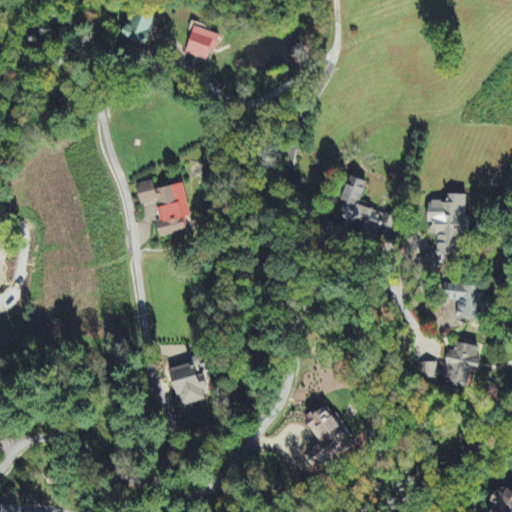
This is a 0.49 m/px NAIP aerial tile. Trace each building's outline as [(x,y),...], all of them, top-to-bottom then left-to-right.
[(158,19),(133,12),(124,41),(149,48),(158,19)] [(186,56),(211,64),(220,37),(195,29),(186,56)] [(369,185),(352,179),(343,205),(347,206),(341,221),(391,238),(398,219),(362,206),(369,185)] [(186,186),(157,193),(155,183),(138,187),(142,207),(160,204),(161,210),(159,211),(161,223),(157,224),(160,240),(190,234),(187,221),(193,220),(186,186)] [(470,195),(451,195),(451,202),(429,202),(429,225),(431,225),(431,235),(438,235),(438,256),(423,256),(423,271),(440,271),(440,256),(465,256),(465,237),(470,237),(470,195)] [(459,302),(459,319),(484,321),(486,287),(453,285),(452,302),(459,302)] [(480,348),(457,343),(455,353),(450,352),(443,386),(466,390),(469,373),(479,375),(482,359),(478,359),(480,348)] [(170,368),(183,408),(207,400),(205,393),(214,390),(209,374),(201,376),(199,369),(203,368),(200,359),(170,368)] [(437,364),(421,364),(421,381),(438,380),(437,364)] [(322,446),(304,457),(313,471),(353,445),(328,406),(306,420),(322,446)] [(493,506),(496,508),(492,511),(511,511),(511,492),(506,489),(493,506)]
